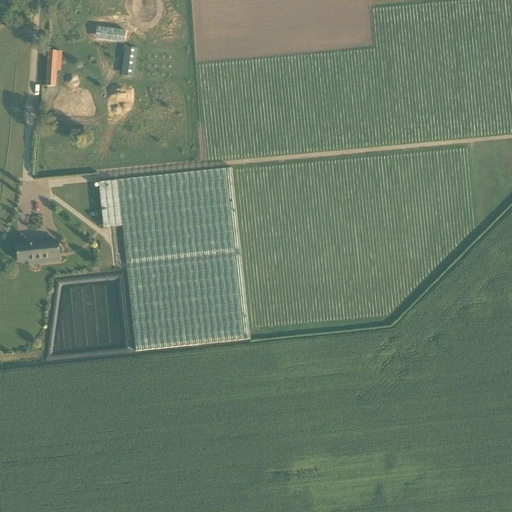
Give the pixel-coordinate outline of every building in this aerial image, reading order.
[(116,29),(115,41),(124,42),(126,30),(116,29)] [(125,47),(124,57),(136,58),(137,49),(125,47)] [(55,87),(57,51),(49,51),(46,86),(55,87)] [(55,100),(54,114),(88,116),(88,101),(87,101),(88,95),(79,95),(79,101),(72,101),(72,94),(57,93),(56,100),(55,100)] [(250,340),(232,169),(98,183),(103,228),(122,226),(135,352),(250,340)] [(60,262),(58,242),(16,246),(18,262),(29,261),(29,258),(42,257),(43,264),(60,262)]
